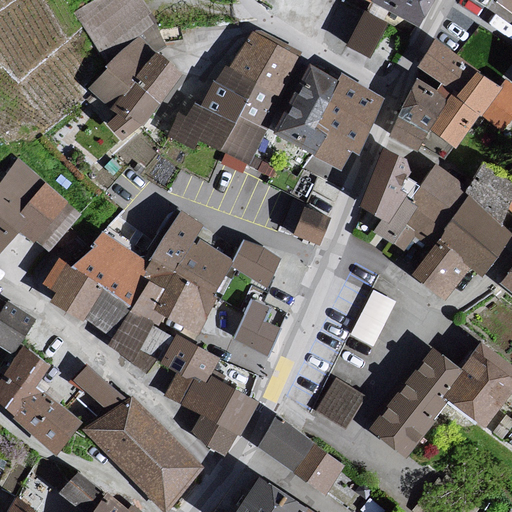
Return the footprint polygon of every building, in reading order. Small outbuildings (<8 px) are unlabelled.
[(367,0),(416,23),(426,0),(367,0)] [(490,0),(456,0),(434,39),(470,60),(481,65),(478,71),(504,85),(511,70),(511,50),(505,46),(511,34),(511,12),(496,3),(490,0)] [(511,0),(497,0),(496,3),(511,12),(511,0)] [(358,13),(343,44),(371,58),(386,27),(358,13)] [(201,140),(247,164),(301,58),(245,33),(213,75),(190,115),(179,111),(167,137),(195,152),(201,140)] [(123,142),(141,130),(186,70),(152,35),(104,73),(85,100),(123,142)] [(434,39),(418,68),(455,88),(470,60),(434,39)] [(326,138),(352,150),(377,97),(308,65),(275,136),(318,156),(326,138)] [(452,98),(432,131),(459,151),(481,120),(498,133),(511,111),(511,90),(504,85),(478,71),(452,98)] [(418,81),(390,135),(419,150),(432,131),(452,98),(418,81)] [(357,216),(419,258),(467,190),(435,169),(424,186),(408,179),(412,165),(383,151),(357,216)] [(0,185),(0,249),(3,251),(17,232),(34,245),(68,199),(17,162),(0,185)] [(474,269),(483,275),(511,239),(511,234),(501,225),(511,202),(511,183),(485,164),(467,190),(419,258),(410,270),(445,298),(474,269)] [(295,195),(281,222),(291,227),(306,200),(295,195)] [(302,210),(292,235),(317,244),(327,219),(302,210)] [(149,265),(142,262),(139,275),(166,290),(153,313),(176,324),(194,335),(225,266),(243,273),(257,250),(240,242),(232,255),(198,238),(205,223),(179,212),(149,265)] [(60,258),(42,285),(58,294),(51,304),(106,340),(131,307),(139,275),(142,262),(99,235),(73,267),(60,258)] [(131,307),(106,340),(148,367),(156,356),(169,335),(176,324),(153,313),(166,290),(139,275),(131,307)] [(372,291),(348,337),(369,347),(393,302),(372,291)] [(0,346),(9,352),(29,320),(0,301),(0,346)] [(246,311),(233,336),(265,352),(278,328),(246,311)] [(194,335),(176,324),(169,335),(156,356),(175,369),(202,384),(207,376),(222,352),(194,335)] [(0,378),(0,406),(57,451),(80,421),(35,385),(51,364),(27,344),(0,378)] [(367,435),(402,462),(448,403),(483,430),(511,393),(511,368),(483,345),(462,372),(433,350),(367,435)] [(70,378),(107,415),(121,401),(84,364),(70,378)] [(207,376),(202,384),(175,369),(162,391),(200,413),(188,434),(204,443),(221,452),(233,431),(237,433),(254,402),(207,376)] [(330,378),(312,408),(342,426),(360,396),(330,378)] [(88,433),(165,509),(203,471),(127,395),(121,401),(107,415),(88,433)] [(260,449),(328,495),(347,468),(278,422),(260,449)] [(132,511),(78,468),(59,491),(88,511),(132,511)] [(308,511),(261,479),(238,511),(308,511)] [(35,511),(16,496),(5,511),(35,511)]
